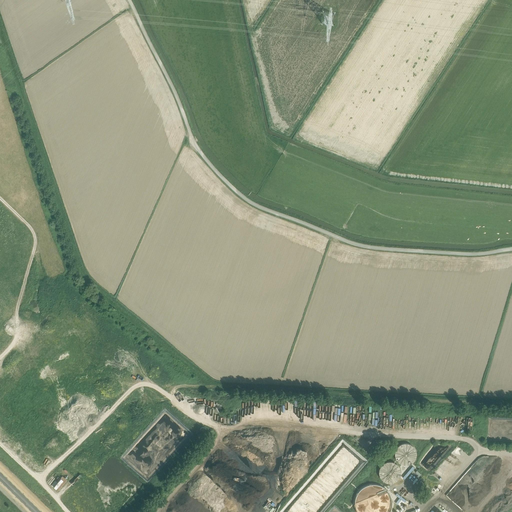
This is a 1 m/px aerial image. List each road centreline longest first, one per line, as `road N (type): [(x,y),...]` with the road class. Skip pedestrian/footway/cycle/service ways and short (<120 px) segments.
road 1 (unclassified): [(511,249),(362,245),(245,199),(195,143),(129,0)]
road 2 (track): [(511,404),(185,386),(168,394)]
road 3 (track): [(0,199),(34,232),(44,285),(56,303)]
